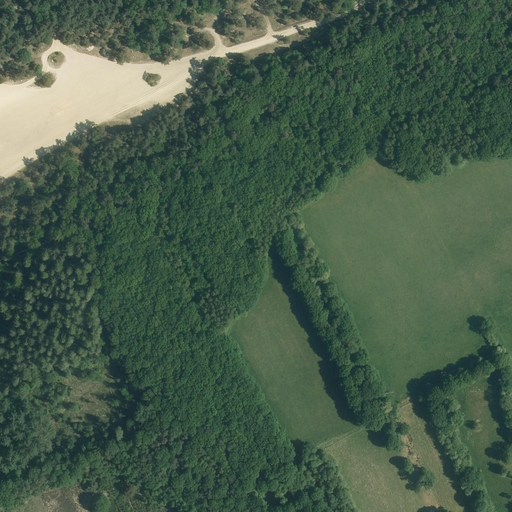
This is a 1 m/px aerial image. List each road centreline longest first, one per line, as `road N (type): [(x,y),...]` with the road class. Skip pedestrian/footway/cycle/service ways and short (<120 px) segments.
road 1 (track): [(366,0),(343,15),(222,53),(81,128)]
road 2 (track): [(235,0),(205,25),(147,20),(63,48),(107,114)]
road 3 (track): [(256,2),(247,23),(212,54),(134,70)]
road 4 (track): [(134,70),(63,48),(47,24),(11,0)]
road 5 (track): [(0,85),(34,98),(127,73)]
